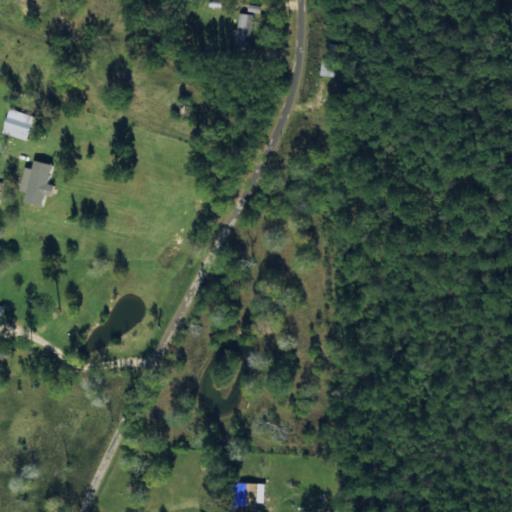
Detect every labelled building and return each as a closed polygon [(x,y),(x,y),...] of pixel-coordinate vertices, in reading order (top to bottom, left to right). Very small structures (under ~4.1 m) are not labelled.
[(250,14),(236,13),(234,45),(248,46),(250,14)] [(319,59),(318,75),(334,76),(335,44),(326,43),(325,59),(319,59)] [(26,140),(31,123),(25,122),(28,114),(8,107),(1,132),(26,140)] [(51,164),(33,160),(23,201),(42,206),(51,164)] [(263,483),(232,483),(231,511),(255,511),(256,503),(263,503),(263,483)]
